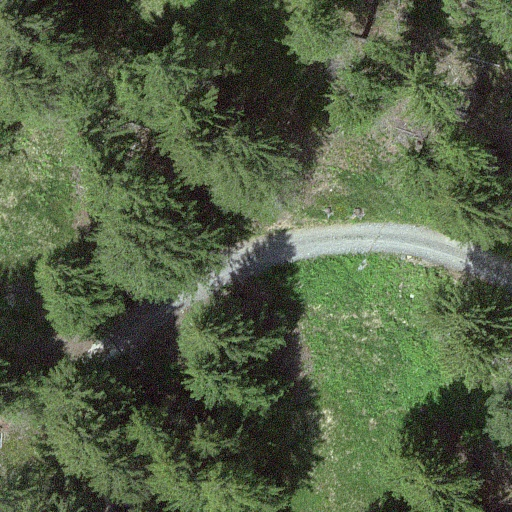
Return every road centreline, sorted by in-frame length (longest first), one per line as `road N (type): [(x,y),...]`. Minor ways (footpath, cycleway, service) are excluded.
road 1 (track): [(121,318),(213,266),(306,239),(403,236),(511,275)]
road 2 (track): [(121,318),(91,373),(93,427),(128,511)]
